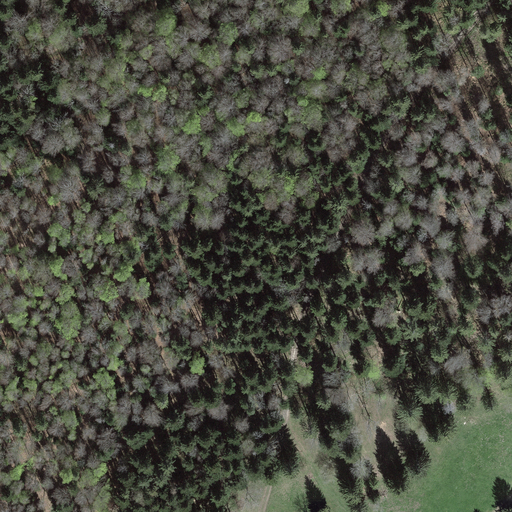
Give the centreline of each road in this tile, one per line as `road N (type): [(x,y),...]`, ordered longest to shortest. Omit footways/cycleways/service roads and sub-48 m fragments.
road 1 (track): [(266,511),(320,293),(362,192),(410,118),(511,0)]
road 2 (track): [(0,66),(44,53),(133,0)]
road 3 (track): [(283,419),(347,504),(362,511)]
